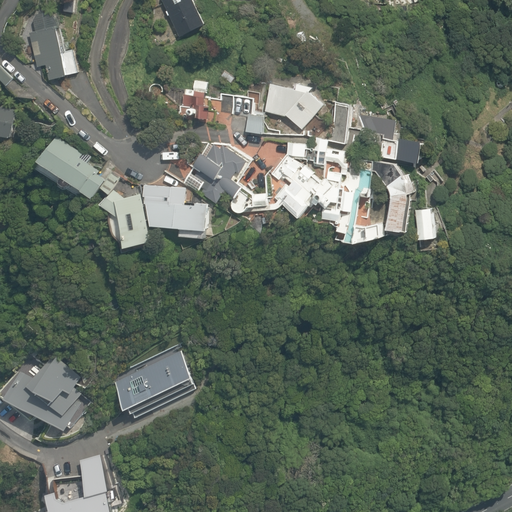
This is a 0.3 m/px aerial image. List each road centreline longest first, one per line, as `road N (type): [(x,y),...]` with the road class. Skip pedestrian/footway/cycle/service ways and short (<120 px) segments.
road 1 (residential): [(0,45),(112,149),(144,160)]
road 2 (residential): [(0,428),(65,455),(113,430)]
